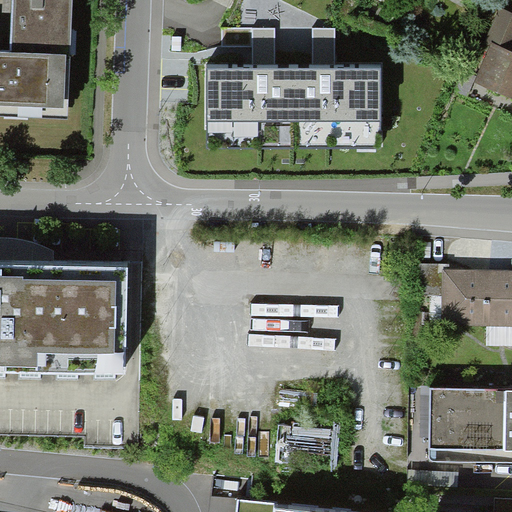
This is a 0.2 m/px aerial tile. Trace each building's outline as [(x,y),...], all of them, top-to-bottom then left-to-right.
[(0,108),(71,111),(75,0),(15,0),(14,34),(0,32),(0,108)] [(511,16),(500,12),(474,83),(511,96),(511,16)] [(250,60),(205,60),(205,149),(382,148),(382,64),(332,65),(257,65),(250,65),(250,60)] [(0,349),(132,353),(135,250),(0,245),(0,349)] [(511,262),(446,263),(446,321),(511,320),(511,262)] [(511,438),(511,377),(434,377),(434,438),(511,438)] [(382,511),(237,497),(235,511),(382,511)] [(511,511),(511,505),(440,501),(439,511),(511,511)]
